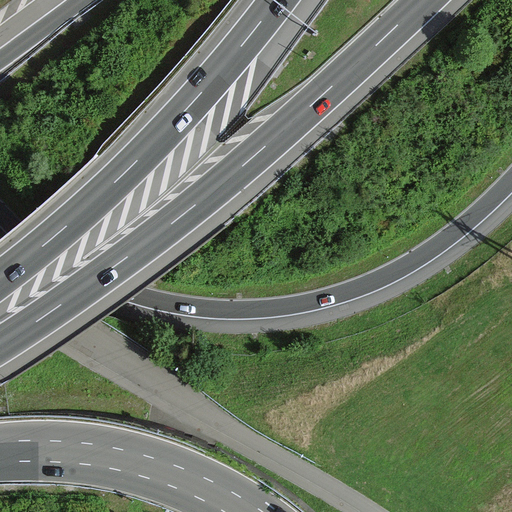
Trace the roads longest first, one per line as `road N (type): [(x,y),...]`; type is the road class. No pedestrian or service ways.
road 1 (motorway): [(0,210),(101,280),(167,303),(249,310),(319,300),(394,272),(465,223),(511,176)]
road 2 (motorway): [(0,346),(192,207),(425,0)]
road 3 (motorway): [(0,280),(175,123),(278,0)]
road 4 (motorway): [(0,453),(84,453),(142,465),(244,511)]
